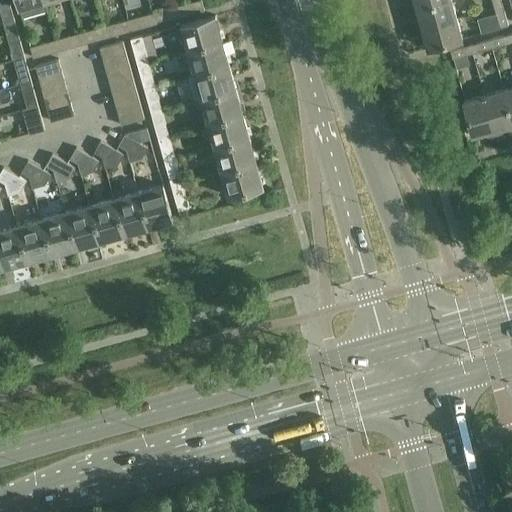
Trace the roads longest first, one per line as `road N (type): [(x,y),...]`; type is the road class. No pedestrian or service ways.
road 1 (tertiary): [(0,506),(400,398)]
road 2 (tertiary): [(388,350),(0,457)]
road 3 (unclassified): [(290,0),(388,350)]
road 4 (unclassified): [(431,338),(305,0)]
road 5 (residential): [(478,511),(444,385)]
